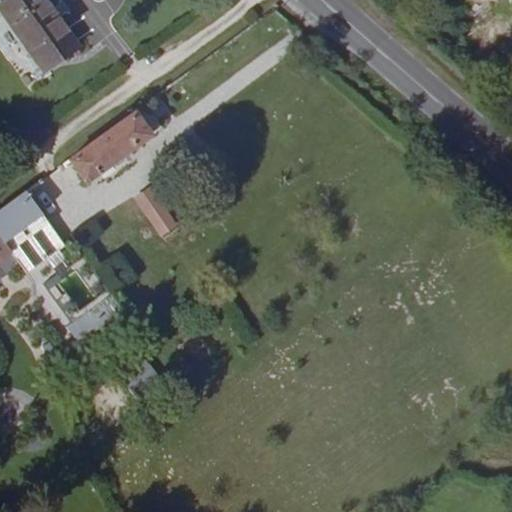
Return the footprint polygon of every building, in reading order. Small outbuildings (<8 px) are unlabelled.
[(42,0),(9,0),(0,7),(0,9),(45,74),(78,50),(42,0)] [(147,105),(72,159),(88,183),(163,128),(147,105)] [(154,185),(134,198),(161,238),(181,224),(154,185)] [(27,192),(0,211),(0,234),(2,237),(6,244),(44,216),(27,192)] [(23,398),(41,452),(62,444),(44,391),(23,398)]
